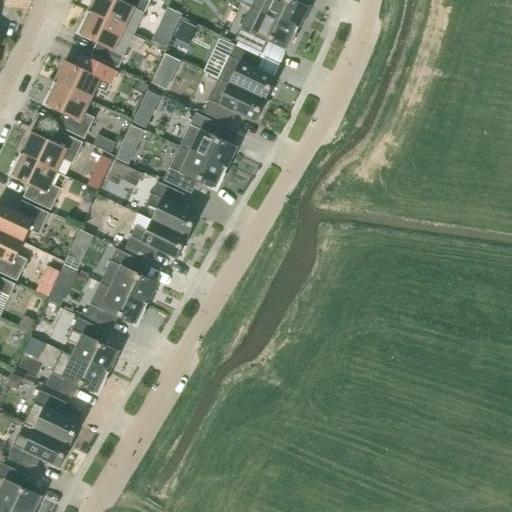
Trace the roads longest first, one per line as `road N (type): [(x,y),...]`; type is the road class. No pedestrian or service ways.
road 1 (unclassified): [(90,511),(309,142),(371,0)]
road 2 (residential): [(0,110),(52,0)]
